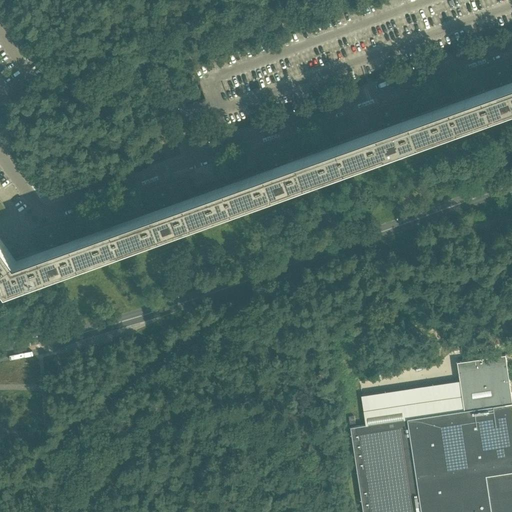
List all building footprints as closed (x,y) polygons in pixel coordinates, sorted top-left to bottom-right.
[(511,0),(377,0),(187,69),(193,85),(200,82),(206,98),(199,101),(205,119),(206,120),(211,134),(253,118),(255,118),(258,117),(366,78),(368,77),(371,76),(478,37),(481,36),(483,36),(511,25),(511,0)] [(499,90),(447,109),(453,127),(511,105),(511,84),(507,87),(505,83),(511,79),(511,74),(509,66),(501,67),(501,68),(494,71),(494,70),(484,74),(488,86),(496,83),(499,90)] [(386,130),(335,149),(341,167),(453,127),(447,109),(395,127),(393,123),(401,119),(397,106),(388,108),(389,109),(382,111),(381,111),(372,114),(376,126),(384,124),(386,130)] [(274,171),(222,190),(229,208),(341,167),(335,149),(283,168),(281,164),(289,160),(284,146),(277,148),(278,149),(270,152),(269,151),(259,155),(264,167),(272,164),(274,171)] [(162,211),(110,230),(117,248),(229,208),(222,190),(170,208),(169,204),(177,200),(172,187),(165,189),(158,192),(157,191),(147,195),(151,207),(159,205),(162,211)] [(0,274),(15,264),(0,242),(0,218),(5,214),(0,206),(0,274)] [(0,274),(0,278),(7,288),(117,248),(110,230),(58,249),(57,245),(65,241),(60,228),(53,229),(45,233),(45,232),(35,235),(39,248),(47,245),(49,252),(15,264),(0,274)] [(511,511),(511,391),(506,354),(458,362),(465,410),(351,427),(363,511),(511,511)]
